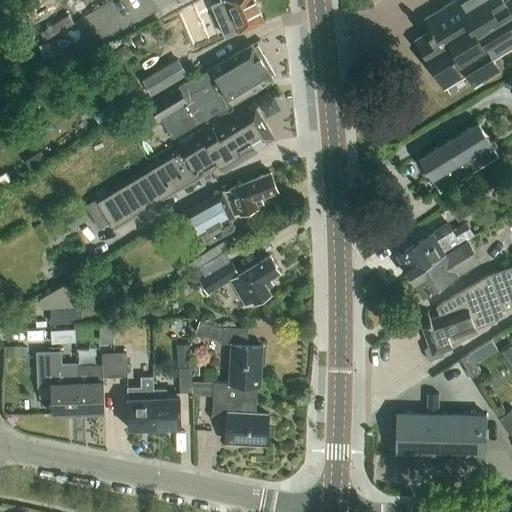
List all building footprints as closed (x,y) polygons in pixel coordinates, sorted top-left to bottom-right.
[(224,0),(212,5),(225,38),(264,22),(254,0),(224,0)] [(500,70),(492,59),(511,46),(511,0),(507,0),(505,2),(503,0),(457,0),(455,1),(426,19),(433,30),(416,40),(445,87),(469,73),(476,85),(500,70)] [(49,61),(84,48),(75,25),(41,39),(49,61)] [(154,125),(162,120),(173,139),(200,122),(232,103),(273,79),(252,44),(212,69),(219,81),(204,90),(195,76),(128,116),(138,134),(154,125)] [(122,48),(111,55),(117,65),(128,58),(122,48)] [(151,96),(187,74),(177,58),(142,80),(151,96)] [(213,128),(197,138),(194,133),(178,143),(179,145),(181,148),(124,182),(96,200),(86,205),(100,228),(110,223),(114,229),(142,212),(219,165),(223,172),(258,151),(254,145),(253,144),(266,136),(253,116),(251,117),(248,113),(215,132),(213,128)] [(479,123),(443,145),(420,159),(432,179),(429,181),(432,187),(436,185),(440,193),(500,156),(479,123)] [(195,238),(202,234),(219,225),(231,218),(233,217),(232,215),(240,212),(241,214),(258,207),(255,200),(278,191),(271,173),(230,189),(222,192),(221,192),(188,210),(182,214),(195,238)] [(458,221),(480,207),(472,194),(450,208),(458,221)] [(82,207),(64,218),(71,229),(88,218),(82,207)] [(447,224),(397,255),(410,275),(445,254),(461,244),(467,240),(468,239),(475,235),(469,225),(462,229),(454,234),(447,224)] [(445,254),(410,275),(423,296),(480,260),(467,240),(461,244),(445,254)] [(280,272),(270,255),(239,274),(226,252),(199,268),(205,278),(200,281),(207,293),(230,280),(246,306),(254,301),(255,302),(271,293),(267,286),(273,283),(270,278),(280,272)] [(427,313),(431,324),(421,328),(421,329),(428,346),(424,349),(429,361),(433,359),(444,355),(443,352),(452,348),(451,345),(478,332),(477,330),(506,316),(503,311),(511,307),(511,266),(488,275),(436,307),(440,316),(431,319),(428,313),(427,313)] [(50,323),(105,320),(105,311),(96,311),(96,304),(81,305),(79,276),(40,298),(41,308),(49,308),(50,323)] [(220,344),(232,344),(230,383),(214,382),(214,389),(230,390),(229,399),(257,400),(258,386),(260,386),(263,346),(248,345),(249,328),(222,327),(200,320),(196,333),(219,341),(220,344)] [(76,339),(76,326),(51,327),(51,340),(76,339)] [(189,344),(178,345),(180,367),(190,366),(189,344)] [(61,351),(36,352),(37,387),(51,387),(52,414),(78,413),(77,383),(76,365),(61,366),(61,351)] [(126,351),(114,352),(115,377),(128,377),(126,351)] [(114,352),(102,353),(103,365),(103,378),(115,377),(114,352)] [(469,355),(461,361),(472,379),(481,374),(469,355)] [(103,365),(76,365),(77,383),(78,413),(105,412),(103,378),(103,365)] [(191,367),(179,367),(180,392),(192,391),(192,388),(191,367)] [(141,387),(127,387),(129,429),(155,428),(154,397),(154,389),(154,386),(153,386),(152,376),(141,377),(141,387)] [(214,389),(192,388),(192,391),(192,393),(196,393),(195,395),(213,396),(214,389)] [(166,389),(154,389),(154,397),(155,428),(181,427),(180,397),(166,397),(166,389)] [(230,390),(214,389),(213,396),(212,417),(228,417),(226,443),(267,445),(269,414),(256,413),(257,400),(229,399),(230,390)] [(485,451),(486,414),(439,413),(439,394),(427,394),(427,413),(398,412),(397,449),(485,451)] [(511,410),(500,418),(511,436),(511,410)]
